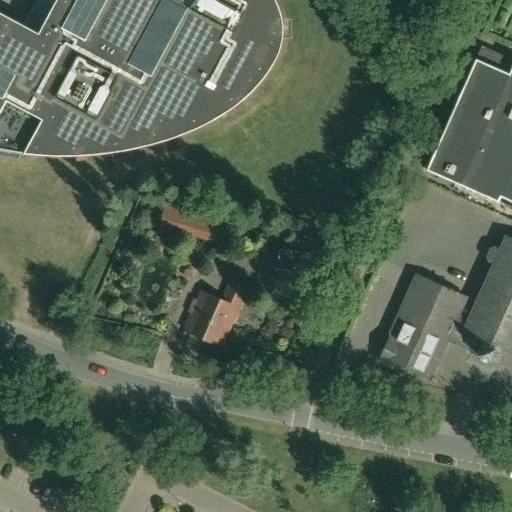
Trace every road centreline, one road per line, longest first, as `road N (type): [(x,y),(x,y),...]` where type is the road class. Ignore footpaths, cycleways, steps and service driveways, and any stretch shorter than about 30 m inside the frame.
road 1 (tertiary): [(511,460),(225,400),(186,401),(0,337)]
road 2 (residential): [(225,511),(151,474),(131,511)]
